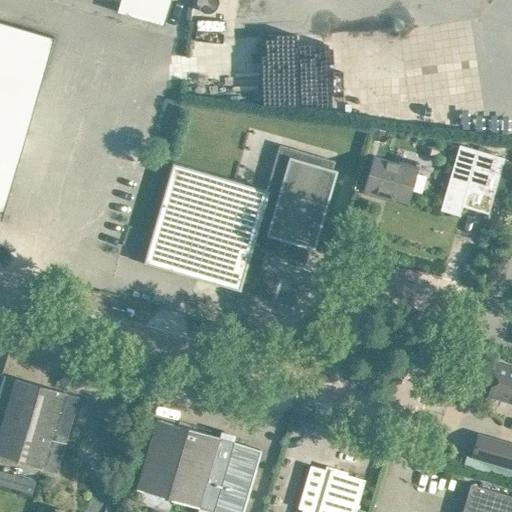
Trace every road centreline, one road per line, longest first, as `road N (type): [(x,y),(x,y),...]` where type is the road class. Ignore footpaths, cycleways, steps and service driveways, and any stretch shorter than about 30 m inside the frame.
road 1 (unclassified): [(321,392),(0,293)]
road 2 (unclassified): [(321,392),(357,282),(426,296),(420,381),(400,416)]
